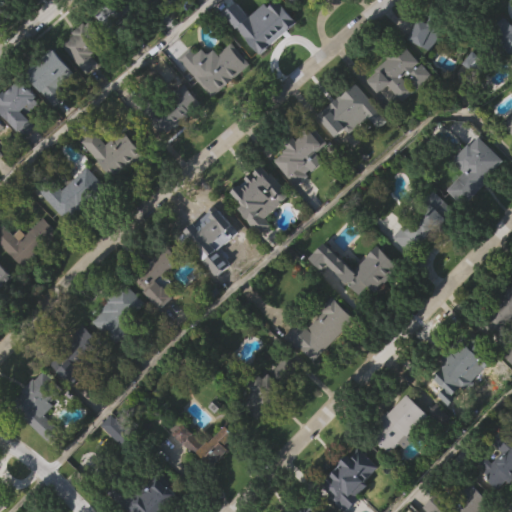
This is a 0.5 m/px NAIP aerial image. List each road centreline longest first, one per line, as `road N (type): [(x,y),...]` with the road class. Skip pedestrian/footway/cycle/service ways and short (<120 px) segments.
road 1 (residential): [(0,350),(109,241),(387,0)]
road 2 (residential): [(230,511),(511,218)]
